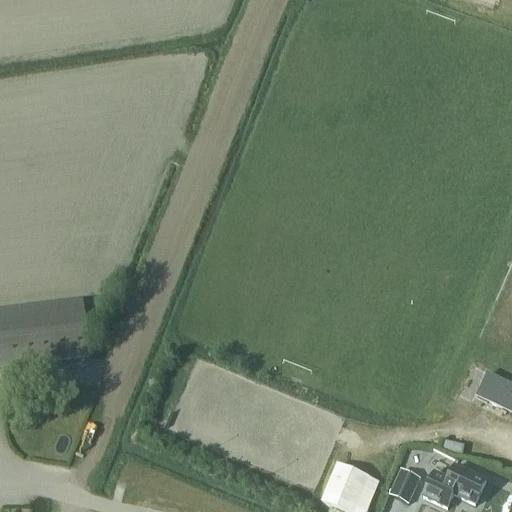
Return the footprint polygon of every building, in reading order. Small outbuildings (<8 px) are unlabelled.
[(0,368),(89,358),(82,300),(0,309),(0,368)] [(511,414),(511,385),(488,374),(477,398),(511,414)] [(338,511),(355,511),(370,478),(339,466),(323,506),(338,511)] [(434,476),(423,499),(447,511),(453,498),(474,507),(486,483),(455,469),(448,482),(434,476)] [(401,473),(389,498),(408,507),(420,482),(401,473)]
